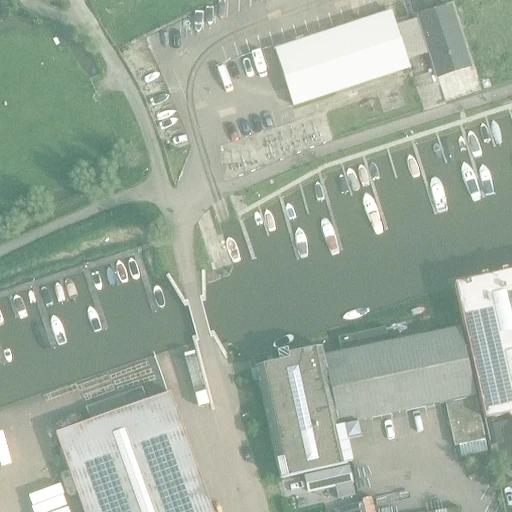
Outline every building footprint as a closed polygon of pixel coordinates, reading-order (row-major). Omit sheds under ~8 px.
[(416,19),(396,26),(397,29),(407,60),(428,54),(436,78),(471,67),(451,6),(415,17),(416,19)] [(392,14),(275,52),(293,108),(410,70),(408,62),(407,60),(397,29),(396,26),(392,14)] [(511,271),(454,284),(455,288),(485,420),(507,415),(511,420),(511,271)] [(288,362),(255,369),(256,372),(279,480),(304,475),(345,466),(345,464),(351,462),(346,440),(360,437),(357,423),(444,405),(454,448),(457,448),(459,459),(486,453),(460,328),(387,344),(384,328),(337,338),(341,354),(322,358),(321,349),(287,356),(288,362)] [(210,511),(169,395),(56,436),(82,511),(210,511)] [(345,466),(304,475),(308,493),(336,487),(338,499),(353,496),(351,483),(352,483),(348,466),(345,466)]
